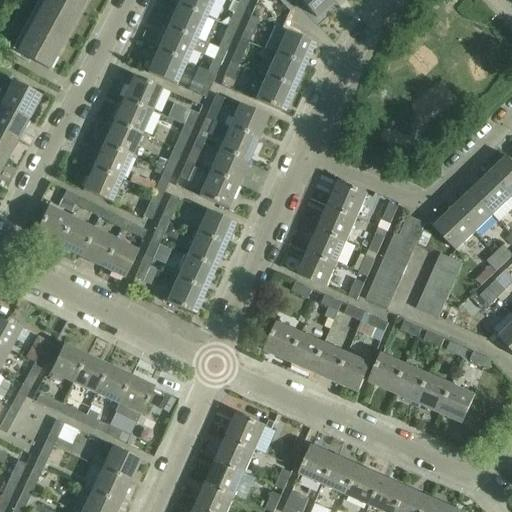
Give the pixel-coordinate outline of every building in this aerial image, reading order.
[(45,0),(17,54),(49,71),(57,55),(53,53),(59,42),(63,45),(71,29),(67,27),(73,16),(77,18),(85,3),(81,1),(81,0),(45,0)] [(180,0),(178,5),(205,17),(212,0),(180,0)] [(334,1),(333,0),(299,0),(316,17),(334,1)] [(246,7),(237,3),(227,26),(235,30),(246,7)] [(168,27),(195,40),(205,17),(178,5),(168,27)] [(239,39),(248,43),(258,21),(249,17),(239,39)] [(235,30),(227,26),(217,49),(225,53),(235,30)] [(168,27),(158,50),(185,63),(191,50),(202,55),(207,45),(195,40),(168,27)] [(275,55),(303,67),(313,44),(285,32),(275,55)] [(248,43),(239,39),(229,62),(238,66),(248,43)] [(225,53),(217,49),(207,72),(215,76),(225,53)] [(185,63),(158,50),(148,73),(175,85),(185,63)] [(303,67),(275,55),(265,78),(293,90),(303,67)] [(238,66),(229,62),(219,86),(228,90),(238,66)] [(195,78),(192,85),(200,88),(197,95),(205,98),(215,76),(207,72),(199,69),(195,78)] [(123,100),(151,112),(161,89),(133,77),(123,100)] [(293,90),(265,78),(255,101),(283,113),(293,90)] [(28,119),(40,97),(12,82),(0,104),(28,119)] [(204,118),(213,121),(223,99),(214,95),(204,118)] [(151,112),(123,100),(113,123),(141,135),(151,112)] [(0,104),(0,131),(16,140),(28,119),(0,104)] [(229,128),(257,141),(267,117),(239,105),(229,128)] [(183,126),(191,130),(197,116),(189,112),(183,126)] [(213,121),(204,118),(194,140),(203,144),(213,121)] [(113,123),(103,146),(131,158),(137,144),(142,146),(146,137),(141,135),(113,123)] [(191,130),(183,126),(173,149),(181,153),(191,130)] [(257,141),(229,128),(219,151),(247,163),(257,141)] [(0,159),(5,162),(16,140),(0,131),(0,159)] [(203,144),(194,140),(184,163),(193,167),(203,144)] [(131,158),(103,146),(93,168),(121,181),(131,158)] [(181,153),(173,149),(166,163),(162,172),(171,175),(181,153)] [(247,163),(219,151),(209,174),(237,186),(247,163)] [(488,176),(511,199),(511,197),(511,164),(506,158),(488,176)] [(158,159),(154,168),(162,172),(166,163),(158,159)] [(193,167),(184,163),(178,178),(186,182),(193,167)] [(121,181),(93,168),(83,191),(110,204),(121,181)] [(171,175),(162,172),(152,195),(161,198),(171,175)] [(237,186),(209,174),(199,197),(227,209),(237,186)] [(131,176),(128,184),(150,194),(153,186),(131,176)] [(488,176),(470,194),(492,217),(499,223),(511,210),(511,200),(511,199),(488,176)] [(329,206),(357,218),(368,195),(339,183),(329,206)] [(76,207),(80,199),(65,192),(61,200),(76,207)] [(492,217),(470,194),(452,212),(474,235),(492,217)] [(161,198),(152,195),(142,217),(151,221),(161,198)] [(159,220),(168,224),(178,200),(169,196),(159,220)] [(98,218),(102,210),(80,199),(76,207),(98,218)] [(379,228),(388,231),(398,208),(389,205),(379,228)] [(357,218),(329,206),(319,230),(347,242),(357,218)] [(56,246),(70,219),(47,208),(33,235),(56,246)] [(102,210),(98,218),(121,230),(125,221),(102,210)] [(196,234),(224,247),(234,224),(206,211),(196,234)] [(474,235),(452,212),(434,229),(456,252),(474,235)] [(400,238),(418,246),(418,245),(420,241),(424,230),(426,226),(408,218),(400,238)] [(70,219),(56,246),(78,258),(92,230),(70,219)] [(180,229),(168,224),(159,220),(150,242),(158,245),(163,236),(174,241),(180,229)] [(125,221),(121,230),(141,240),(145,231),(125,221)] [(388,231),(379,228),(368,252),(377,255),(388,231)] [(92,230),(78,258),(101,269),(115,242),(92,230)] [(309,253),(337,266),(347,242),(319,230),(309,253)] [(420,241),(418,245),(425,248),(432,233),(424,230),(420,241)] [(224,247),(196,234),(186,257),(214,270),(224,247)] [(418,246),(400,238),(396,236),(391,247),(413,257),(418,246)] [(115,242),(101,269),(123,280),(137,253),(115,242)] [(140,264),(149,268),(158,245),(150,242),(140,264)] [(494,255),(504,265),(511,257),(511,255),(503,246),(494,255)] [(413,257),(391,247),(386,258),(408,268),(413,257)] [(377,255),(368,252),(358,275),(367,278),(377,255)] [(337,266),(309,253),(299,277),(327,289),(337,266)] [(504,265),(494,255),(486,263),(496,273),(504,265)] [(437,267),(459,277),(464,266),(441,256),(437,267)] [(176,281),(204,293),(214,270),(186,257),(176,281)] [(408,268),(386,258),(381,269),(403,279),(408,268)] [(149,268),(140,264),(134,279),(142,283),(149,268)] [(432,278),(454,288),(459,277),(437,267),(432,278)] [(403,279),(381,269),(376,280),(398,290),(403,279)] [(449,299),(451,294),(454,288),(432,278),(427,289),(449,299)] [(398,290),(376,280),(371,291),(393,301),(398,290)] [(204,293),(176,281),(166,304),(194,316),(204,293)] [(357,302),(359,299),(364,285),(355,281),(348,299),(357,302)] [(487,289),(497,300),(506,291),(495,281),(487,289)] [(310,301),(314,292),(297,284),(293,293),(310,301)] [(444,310),(447,302),(449,299),(427,289),(422,300),(444,310)] [(497,300),(487,289),(479,297),(490,308),(497,300)] [(367,302),(389,312),(393,301),(371,291),(367,302)] [(342,304),(325,296),(321,305),(338,313),(342,304)] [(20,300),(16,307),(24,311),(28,304),(20,300)] [(439,321),(443,313),(444,310),(422,300),(417,311),(439,321)] [(348,307),(344,315),(361,323),(365,314),(348,307)] [(451,315),(447,324),(453,327),(457,318),(451,315)] [(0,345),(8,350),(20,328),(0,317),(0,345)] [(384,333),(388,325),(371,317),(367,326),(384,333)] [(417,339),(421,331),(404,323),(400,332),(417,339)] [(289,363),(301,334),(278,324),(266,353),(289,363)] [(511,325),(498,339),(511,353),(511,325)] [(312,373),(325,345),(301,334),(289,363),(312,373)] [(440,349),(444,341),(427,334),(423,342),(440,349)] [(463,359),(467,351),(450,344),(446,352),(463,359)] [(0,365),(8,350),(0,345),(0,365)] [(325,345),(312,373),(335,383),(348,355),(325,345)] [(72,384),(85,356),(62,346),(49,374),(72,384)] [(33,364),(41,368),(48,355),(40,351),(33,364)] [(486,369),(490,361),(473,354),(470,362),(486,369)] [(348,355),(335,383),(358,393),(371,365),(348,355)] [(392,394),(405,365),(381,355),(369,383),(392,394)] [(85,356),(72,384),(95,395),(108,367),(85,356)] [(41,368),(33,364),(22,386),(30,390),(41,368)] [(416,404),(428,376),(405,365),(392,394),(416,404)] [(108,367),(95,395),(117,405),(130,377),(108,367)] [(428,376),(416,404),(439,414),(452,386),(428,376)] [(130,377),(117,405),(113,413),(136,423),(139,416),(140,416),(153,388),(130,377)] [(22,386),(10,408),(18,412),(30,390),(22,386)] [(452,386),(439,414),(463,425),(475,396),(452,386)] [(59,414),(62,405),(39,394),(35,403),(59,414)] [(164,395),(158,408),(168,413),(175,399),(164,395)] [(62,405),(59,414),(82,425),(86,416),(62,405)] [(0,431),(6,435),(18,412),(10,408),(0,426),(0,431)] [(227,438),(255,450),(266,427),(237,414),(227,438)] [(86,416),(82,425),(103,435),(107,426),(86,416)] [(44,444),(52,448),(63,425),(55,421),(44,444)] [(107,426),(103,435),(117,441),(121,433),(107,426)] [(217,461),(245,474),(255,450),(227,438),(217,461)] [(297,461),(305,444),(296,440),(288,457),(297,461)] [(52,448),(44,444),(33,466),(42,470),(52,448)] [(91,465),(100,470),(129,483),(139,460),(111,447),(105,461),(95,456),(91,465)] [(323,486),(336,457),(312,447),(300,476),(323,486)] [(347,496),(359,468),(336,457),(323,486),(347,496)] [(206,484),(235,497),(245,474),(217,461),(206,484)] [(16,462),(10,475),(18,480),(25,465),(16,462)] [(42,470),(33,466),(23,489),(31,493),(42,470)] [(370,507),(383,478),(359,468),(347,496),(370,507)] [(90,493),(118,506),(129,483),(100,470),(90,493)] [(282,471),(276,488),(284,491),(291,474),(282,471)] [(10,475),(0,496),(0,498),(8,503),(18,480),(10,475)] [(382,511),(395,511),(406,489),(383,478),(370,507),(382,511)] [(196,507),(207,511),(228,511),(235,497),(206,484),(196,507)] [(12,511),(14,511),(22,511),(31,493),(23,489),(12,511)] [(406,489),(395,511),(423,511),(429,499),(406,489)] [(80,511),(115,511),(118,506),(90,493),(80,511)] [(281,497),(272,494),(267,508),(276,511),(281,497)] [(451,511),(453,509),(429,499),(423,511),(451,511)]
